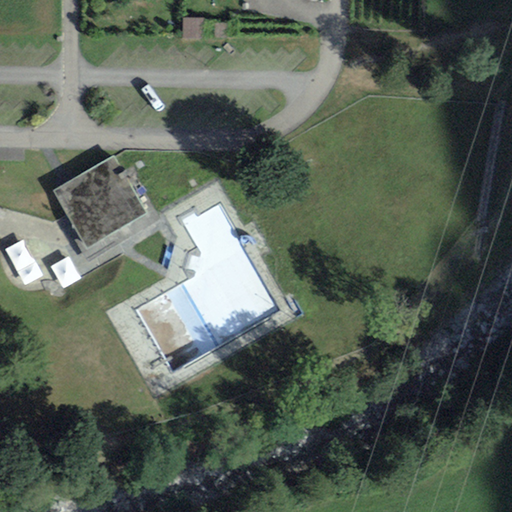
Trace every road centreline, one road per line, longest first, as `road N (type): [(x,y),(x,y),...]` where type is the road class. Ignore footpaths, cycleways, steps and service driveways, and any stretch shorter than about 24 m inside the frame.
road 1 (track): [(0,461),(347,359),(421,303),(511,209)]
road 2 (residential): [(70,135),(233,131),(306,102),(324,72),(338,0)]
road 3 (track): [(511,8),(371,43),(324,72)]
road 4 (residential): [(71,0),(70,135)]
